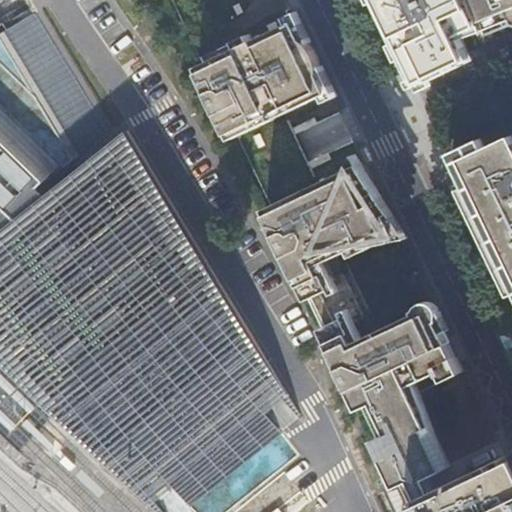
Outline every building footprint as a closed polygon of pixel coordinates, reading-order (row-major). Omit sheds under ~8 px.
[(377,0),(383,11),(385,10),(390,21),(388,22),(393,33),(395,32),(398,38),(400,43),(398,44),(418,86),(475,60),(463,34),(484,23),(475,0),(377,0)] [(511,0),(475,0),(484,23),(487,30),(511,20),(511,0)] [(233,138),(331,91),(323,73),(313,53),(306,37),(297,19),(199,66),(233,138)] [(313,53),(323,73),(323,67),(322,62),(319,53),(313,44),(310,41),(306,37),(313,53)] [(490,236),(511,281),(511,136),(487,146),(485,142),(452,158),(490,236)] [(0,241),(0,366),(150,511),(191,511),(301,423),(127,139),(49,202),(0,241)] [(0,241),(49,202),(0,155),(0,241)] [(343,370),(353,391),(449,344),(452,342),(432,302),(381,328),(376,319),(349,263),(346,257),(399,232),(390,212),(387,213),(372,181),(363,162),(326,180),(328,184),(314,191),(312,187),(267,208),(274,224),(276,223),(276,227),(277,229),(279,232),(282,234),(279,235),(337,356),(339,355),(339,359),(340,363),(342,366),(346,369),(343,370)] [(328,184),(326,180),(312,187),(314,191),(328,184)] [(455,356),(458,355),(452,342),(449,344),(455,356)] [(353,391),(409,503),(450,486),(441,467),(452,463),(420,391),(465,370),(458,355),(455,356),(449,344),(353,391)] [(450,486),(409,503),(412,511),(511,511),(511,467),(506,454),(463,475),(465,479),(450,486)]
